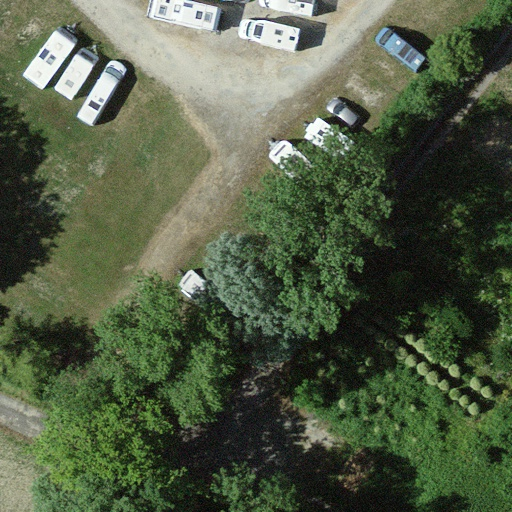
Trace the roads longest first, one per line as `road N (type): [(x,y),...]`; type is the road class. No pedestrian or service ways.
road 1 (track): [(152,450),(231,423),(342,255),(511,40)]
road 2 (track): [(0,403),(89,439),(203,463),(316,511)]
